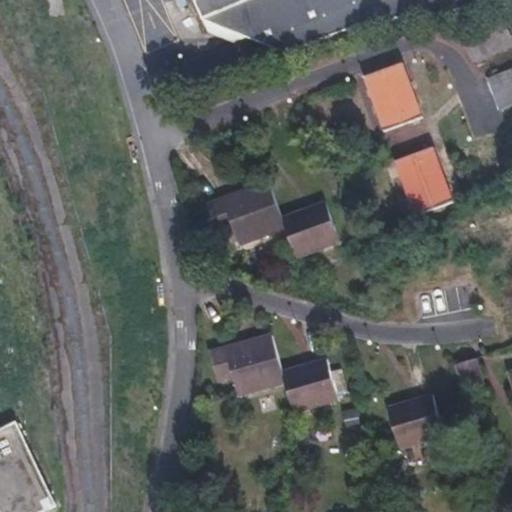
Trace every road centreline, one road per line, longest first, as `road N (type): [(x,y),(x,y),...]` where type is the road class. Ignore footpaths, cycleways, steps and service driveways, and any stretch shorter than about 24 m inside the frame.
road 1 (residential): [(183,280),(384,333),(493,328)]
road 2 (unclassified): [(183,280),(131,63),(103,0)]
road 3 (unclassified): [(161,511),(183,280)]
